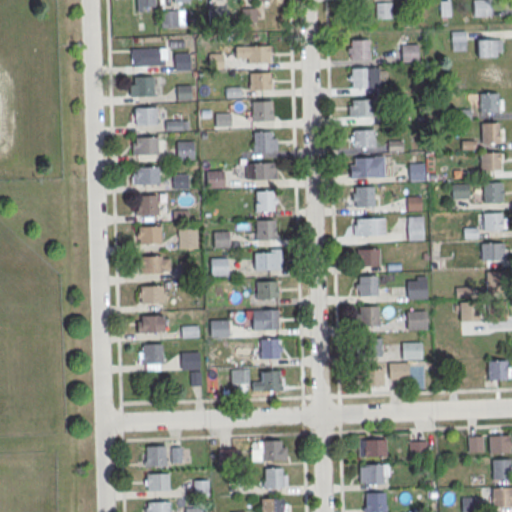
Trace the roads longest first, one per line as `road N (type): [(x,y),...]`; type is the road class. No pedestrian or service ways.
road 1 (residential): [(307,0),(324,511)]
road 2 (residential): [(89,0),(106,511)]
road 3 (residential): [(511,407),(104,423)]
